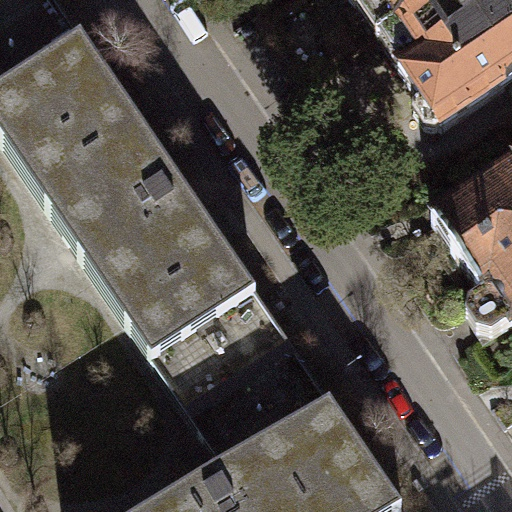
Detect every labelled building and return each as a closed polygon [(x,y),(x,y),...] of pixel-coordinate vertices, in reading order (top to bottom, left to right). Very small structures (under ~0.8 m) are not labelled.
[(0,0),(0,96),(79,42),(49,0),(0,0)] [(347,0),(352,6),(361,0),(374,0),(394,29),(436,0),(347,0)] [(439,135),(511,85),(511,0),(436,0),(394,29),(418,64),(399,76),(418,104),(413,114),(426,134),(439,135)] [(0,147),(153,369),(256,299),(79,42),(0,96),(0,147)] [(511,172),(430,228),(479,301),(460,314),(482,347),(511,327),(511,172)] [(222,472),(331,407),(256,299),(153,369),(222,472)] [(222,472),(155,511),(401,511),(403,511),(331,407),(222,472)]
